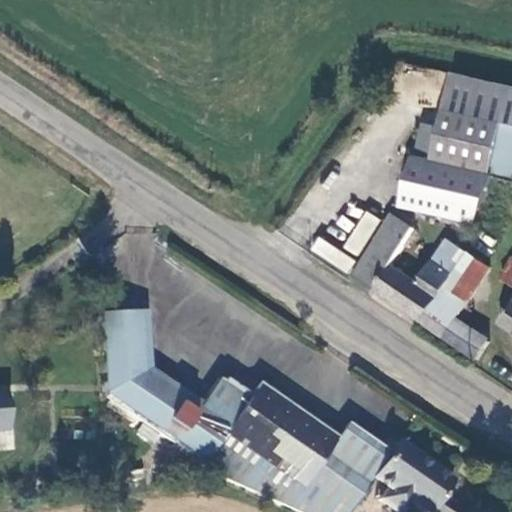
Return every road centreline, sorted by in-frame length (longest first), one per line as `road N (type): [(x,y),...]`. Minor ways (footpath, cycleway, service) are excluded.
road 1 (tertiary): [(511,440),(0,95)]
road 2 (track): [(233,253),(365,62),(406,39),(511,61)]
